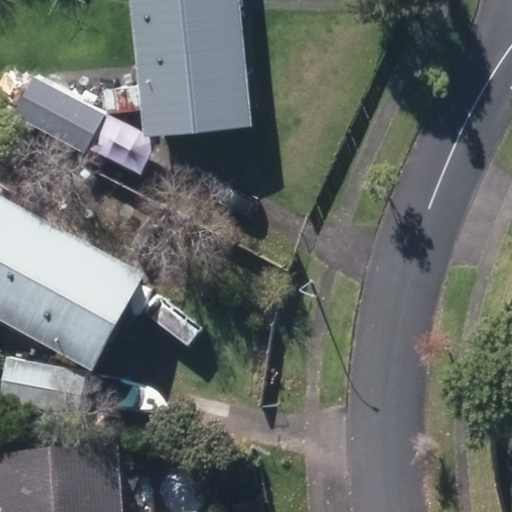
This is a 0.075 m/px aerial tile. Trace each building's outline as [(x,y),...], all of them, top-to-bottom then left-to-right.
[(131,0),(145,136),(253,126),(240,0),(131,0)] [(18,113),(86,151),(106,116),(37,78),(18,113)] [(0,313),(94,364),(145,273),(0,195),(0,313)] [(1,401),(79,414),(87,373),(8,360),(1,401)] [(0,463),(0,511),(122,511),(119,455),(0,463)]
